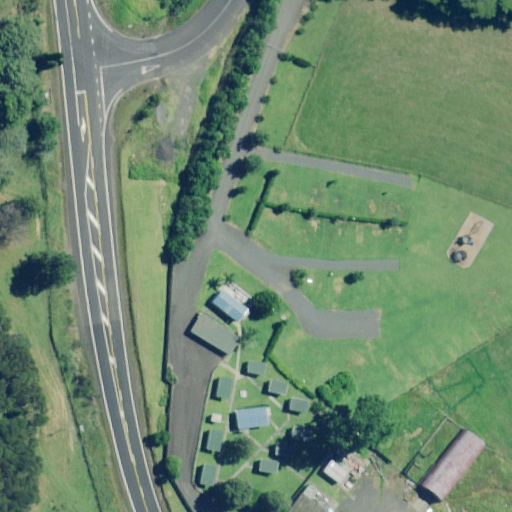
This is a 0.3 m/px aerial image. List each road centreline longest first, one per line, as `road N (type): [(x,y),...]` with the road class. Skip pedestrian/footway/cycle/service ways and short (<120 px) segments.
road 1 (primary): [(84,69),(106,297),(148,511)]
road 2 (track): [(185,39),(192,78),(161,210)]
road 3 (tertiary): [(84,69),(162,52),(230,0)]
